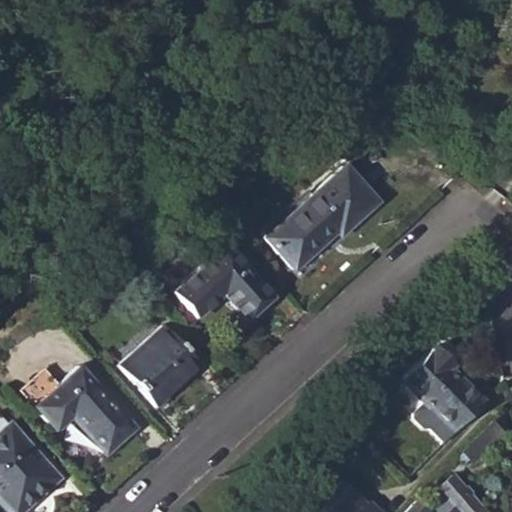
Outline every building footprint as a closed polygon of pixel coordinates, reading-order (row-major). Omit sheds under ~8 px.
[(343,167),(263,237),(294,270),(336,231),(340,234),(377,201),(343,167)] [(224,245),(172,292),(195,318),(221,295),(245,322),(271,298),(224,245)] [(161,325),(116,365),(155,408),(200,368),(161,325)] [(449,433),(481,401),(457,378),(456,380),(446,370),(451,365),(431,346),(396,383),(419,404),(410,413),(409,420),(418,429),(426,429),(439,443),(449,433)] [(77,366),(33,406),(54,430),(69,417),(104,454),(132,428),(77,366)] [(489,421),(459,453),(470,465),(501,432),(489,421)] [(7,423),(0,429),(0,505),(6,511),(10,511),(39,485),(45,490),(57,479),(7,423)] [(341,426),(328,439),(342,453),(355,440),(341,426)] [(414,501),(403,511),(472,511),(477,507),(449,475),(433,488),(439,496),(425,511),(414,501)] [(320,506),(314,511),(378,511),(366,501),(363,504),(359,508),(348,499),(353,494),(337,480),(316,502),(320,506)] [(10,511),(21,511),(45,490),(39,485),(10,511)] [(348,499),(359,508),(363,504),(353,494),(348,499)]
